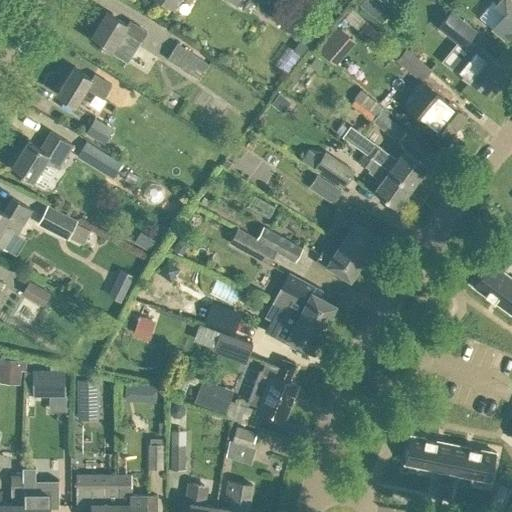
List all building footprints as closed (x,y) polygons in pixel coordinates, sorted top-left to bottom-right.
[(180,0),(159,0),(175,9),(180,0)] [(363,0),(360,4),(376,18),(386,5),(380,0),(363,0)] [(511,0),(499,0),(498,2),(506,10),(493,25),(506,35),(509,32),(511,34),(511,0)] [(451,10),(438,27),(464,47),(472,37),(477,30),(451,10)] [(138,42),(141,44),(148,32),(131,21),(128,25),(108,12),(92,38),(112,51),(127,60),(138,42)] [(342,18),(322,44),(343,60),(362,34),(342,18)] [(468,51),(456,66),(469,77),(472,79),(486,91),(504,68),(488,55),(490,53),(477,42),(472,37),(464,47),(468,51)] [(177,42),(167,58),(191,74),(196,66),(203,70),(208,63),(177,42)] [(405,46),(395,58),(422,80),(431,68),(405,46)] [(324,61),(316,55),(309,65),(318,70),(324,61)] [(92,78),(74,67),(58,93),(76,104),(87,87),(104,98),(112,85),(95,74),(92,78)] [(429,85),(409,109),(431,125),(447,139),(467,115),(450,101),(449,101),(433,88),(433,89),(429,85)] [(279,92),(271,104),(278,109),(287,97),(279,92)] [(352,104),(371,118),(378,110),(358,95),(352,104)] [(398,141),(406,131),(387,116),(379,126),(398,141)] [(107,140),(113,129),(96,119),(90,129),(107,140)] [(342,136),(365,152),(366,152),(412,185),(427,166),(406,150),(399,159),(349,125),(342,136)] [(73,144),(51,130),(40,148),(27,140),(10,167),(33,181),(46,160),(58,168),(73,144)] [(94,146),(89,154),(100,161),(97,168),(112,177),(121,162),(94,146)] [(325,149),(313,167),(343,187),(355,169),(325,149)] [(366,152),(365,152),(359,160),(371,169),(369,172),(382,182),(376,190),(398,205),(412,185),(366,152)] [(224,157),(220,164),(228,168),(232,162),(224,157)] [(316,172),(307,186),(332,202),(341,189),(316,172)] [(199,196),(196,202),(207,208),(210,202),(199,196)] [(0,246),(3,248),(14,230),(18,232),(32,209),(12,197),(6,207),(7,208),(4,211),(0,208),(0,246)] [(47,203),(39,217),(70,232),(76,218),(47,203)] [(350,229),(341,243),(365,256),(379,233),(363,223),(368,214),(356,207),(344,226),(350,229)] [(255,239),(276,250),(295,261),(303,247),(263,225),(255,239)] [(276,250),(255,239),(236,228),(229,242),(268,264),(276,250)] [(140,244),(141,245),(151,251),(156,243),(145,237),(145,236),(140,244)] [(365,256),(341,243),(333,256),(323,249),(316,260),(331,269),(333,266),(352,277),(365,256)] [(511,271),(500,261),(480,287),(509,309),(511,305),(511,271)] [(275,301),(300,314),(324,327),(336,304),(320,296),(323,290),(290,273),(282,289),(275,301)] [(28,280),(21,292),(42,305),(50,292),(28,280)] [(118,285),(113,283),(108,294),(121,301),(126,290),(127,289),(118,285)] [(271,318),(265,330),(300,349),(302,345),(312,350),(324,327),(300,314),(275,301),(267,317),(271,318)] [(234,333),(240,318),(211,306),(205,321),(234,333)] [(133,333),(149,339),(156,320),(139,314),(133,333)] [(214,328),(209,341),(248,355),(252,342),(214,328)] [(0,358),(0,381),(19,384),(21,369),(25,370),(26,360),(0,358)] [(249,403),(261,408),(267,410),(268,414),(275,417),(279,414),(285,417),(297,384),(289,381),(296,365),(283,360),(280,367),(265,361),(249,403)] [(65,392),(65,368),(34,368),(34,392),(65,392)] [(180,393),(182,394),(190,375),(179,370),(179,371),(171,389),(180,393)] [(78,378),(78,417),(98,417),(97,378),(78,378)] [(202,378),(194,401),(225,412),(233,389),(202,378)] [(127,383),(127,393),(142,394),(143,384),(127,383)] [(252,447),(257,432),(238,426),(233,441),(252,447)] [(409,434),(404,462),(411,463),(416,465),(447,471),(452,442),(424,437),(409,434)] [(452,442),(447,471),(490,479),(495,451),(452,442)] [(148,443),(148,468),(163,469),(163,443),(148,443)] [(185,469),(186,444),(171,443),(171,468),(185,469)] [(22,466),(22,475),(22,511),(50,511),(51,507),(59,507),(59,479),(34,479),(34,474),(34,466),(22,466)] [(120,511),(119,474),(76,475),(77,506),(92,506),(91,511),(120,511)] [(130,502),(124,502),(124,492),(130,492),(130,474),(119,474),(120,511),(157,511),(157,494),(130,494),(130,502)] [(0,511),(22,511),(22,475),(11,475),(11,492),(18,492),(18,504),(2,504),(1,491),(0,490),(0,511)] [(217,506),(216,511),(241,511),(242,511),(245,511),(248,511),(253,485),(230,481),(227,499),(231,499),(230,508),(217,506)] [(436,482),(434,493),(442,495),(444,483),(436,482)] [(184,511),(216,511),(217,506),(203,504),(206,485),(189,483),(184,511)] [(444,483),(442,495),(450,497),(452,485),(444,483)] [(507,497),(511,489),(499,484),(496,492),(507,497)]
